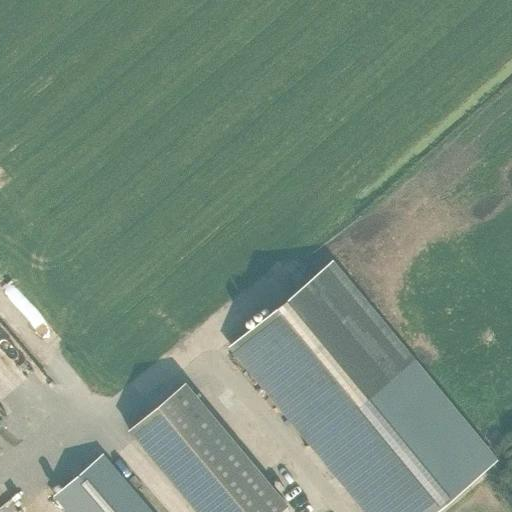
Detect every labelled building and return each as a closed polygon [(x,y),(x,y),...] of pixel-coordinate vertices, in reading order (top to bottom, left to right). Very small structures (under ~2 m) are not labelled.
[(434,511),(494,463),(329,263),(230,345),(294,422),(292,424),(364,511),(434,511)] [(0,334),(12,324),(0,310),(0,334)] [(127,429),(196,511),(279,511),(286,507),(183,382),(127,429)] [(148,511),(101,457),(53,498),(64,511),(148,511)] [(272,484),(286,503),(299,494),(286,475),(272,484)]
